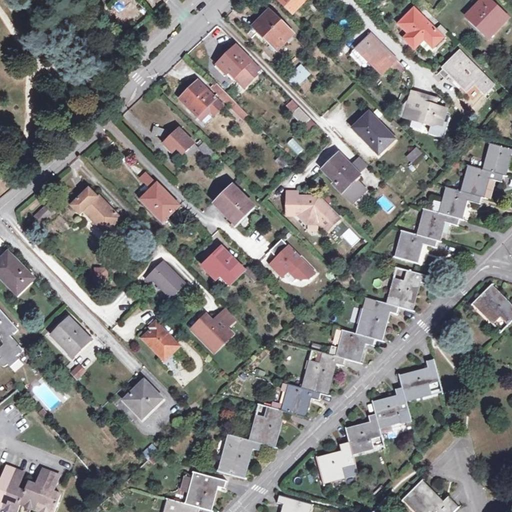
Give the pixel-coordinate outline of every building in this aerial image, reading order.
[(294,0),(293,0),(279,0),(279,1),(287,8),(294,0)] [(293,0),(294,0),(287,8),(293,14),(307,0),(293,0)] [(509,18),(489,0),(481,0),(466,16),(490,38),(509,18)] [(433,47),(443,37),(436,30),(415,9),(399,25),(409,35),(405,39),(411,45),(419,37),(423,41),(425,39),(433,47)] [(294,34),(270,11),(254,27),(278,50),(294,34)] [(436,30),(443,37),(448,32),(442,25),(436,30)] [(371,34),(357,49),(383,75),(388,69),(396,76),(404,68),(371,34)] [(415,49),(423,41),(419,37),(411,45),(415,49)] [(260,70),(237,46),(229,54),(226,58),(223,55),(217,61),(220,63),(218,66),(227,75),(229,72),(235,78),(241,73),(249,81),(256,73),(260,70)] [(459,76),(470,88),(475,83),(485,93),(493,86),(460,52),(439,73),(445,79),(450,74),(456,80),(459,76)] [(310,74),(301,65),(288,77),(298,87),(310,74)] [(227,75),(218,66),(215,68),(224,78),(227,75)] [(241,73),(235,78),(245,88),(258,75),(256,73),(249,81),(241,73)] [(459,76),(456,80),(467,91),(470,88),(459,76)] [(199,81),(190,90),(194,93),(183,103),(197,117),(207,108),(213,115),(223,106),(216,99),(199,81)] [(216,83),(211,88),(243,121),(248,115),(240,107),(232,99),(216,83)] [(180,100),(183,103),(194,93),(190,90),(180,100)] [(414,118),(413,121),(433,127),(434,124),(444,127),(448,111),(447,110),(433,106),(426,104),(428,98),(428,97),(411,92),(404,116),(414,118)] [(305,125),(311,119),(292,100),(287,106),(305,125)] [(207,108),(197,117),(204,124),(213,115),(207,108)] [(383,146),(393,136),(370,113),(353,128),(379,155),(385,149),(383,146)] [(317,126),(311,119),(305,125),(303,127),(309,134),(317,126)] [(154,127),(152,134),(164,138),(166,131),(154,127)] [(179,130),(164,145),(172,154),(177,149),(183,155),(194,144),(179,130)] [(395,139),(393,136),(383,146),(385,149),(395,139)] [(210,161),(215,156),(204,144),(198,148),(210,161)] [(511,149),(491,144),(484,170),(503,175),(506,176),(511,157),(511,149)] [(423,153),(417,147),(407,157),(413,163),(423,153)] [(339,154),(324,170),(336,182),(345,191),(343,192),(354,203),(368,190),(356,179),(359,175),(358,174),(352,168),(339,154)] [(215,156),(210,161),(211,162),(207,165),(213,172),(222,164),(215,156)] [(288,163),(281,157),(276,162),(283,168),(288,163)] [(360,159),(352,168),(358,174),(367,166),(360,159)] [(503,175),(484,170),(469,166),(462,192),(481,197),(483,198),(489,178),(502,182),(503,175)] [(147,173),(141,178),(152,189),(141,200),(164,223),(180,207),(147,173)] [(345,191),(336,182),(334,184),(343,192),(345,191)] [(234,186),(215,204),(235,226),(254,208),(234,186)] [(440,214),(459,219),(462,220),(467,200),(480,204),(481,197),(462,192),(447,188),(440,214)] [(99,196),(97,198),(89,189),(72,205),(80,214),(84,211),(106,234),(121,219),(99,196)] [(287,192),(286,205),(292,210),(296,210),(296,215),(307,225),(319,225),(326,231),(340,218),(319,197),(308,197),(303,202),(301,200),(297,201),(297,192),(287,192)] [(286,215),(296,215),(296,210),(292,210),(286,205),(286,215)] [(51,213),(45,207),(36,216),(42,222),(51,213)] [(459,219),(440,214),(425,210),(418,236),(438,241),(440,242),(445,222),(458,225),(459,219)] [(438,241),(418,236),(404,232),(397,257),(418,263),(423,244),(436,247),(438,241)] [(315,273),(282,240),(270,251),(275,257),(277,255),(279,257),(277,259),(271,265),(282,277),(288,271),(291,268),(301,279),(309,279),(315,273)] [(203,267),(216,280),(222,275),(231,285),(244,271),(255,282),(260,277),(249,266),(244,270),(223,247),(203,267)] [(26,282),(29,284),(34,279),(8,253),(0,260),(0,277),(15,293),(26,282)] [(164,262),(146,280),(151,284),(154,281),(171,298),(185,284),(164,262)] [(291,268),(288,271),(297,279),(301,279),(291,268)] [(331,274),(326,268),(321,273),(326,278),(331,274)] [(96,269),(95,280),(107,281),(107,269),(96,269)] [(397,269),(395,279),(405,282),(407,271),(397,269)] [(405,282),(395,279),(388,304),(399,307),(412,311),(420,282),(427,284),(429,277),(407,271),(405,282)] [(225,290),(231,285),(222,275),(216,280),(225,290)] [(17,296),(29,284),(26,282),(15,293),(17,296)] [(474,303),(495,324),(501,317),(509,325),(511,321),(511,305),(492,285),(474,303)] [(367,299),(364,309),(374,312),(376,301),(367,299)] [(357,335),(375,340),(382,341),(390,313),(397,315),(399,307),(388,304),(376,301),(374,312),(364,309),(357,335)] [(6,366),(8,364),(17,356),(24,350),(12,336),(19,330),(0,309),(0,355),(2,357),(1,359),(0,360),(0,363),(1,364),(2,365),(4,366),(6,366)] [(116,333),(126,340),(143,316),(133,309),(116,333)] [(204,324),(200,320),(188,331),(204,348),(210,343),(215,349),(228,337),(223,330),(231,323),(222,313),(210,324),(207,321),(204,324)] [(502,332),(509,325),(501,317),(495,324),(502,332)] [(69,318),(52,336),(72,356),(89,339),(69,318)] [(180,347),(156,322),(151,327),(153,330),(143,340),(165,362),(180,347)] [(338,357),(345,359),(360,363),(365,344),(373,346),(375,340),(357,335),(345,331),(338,357)] [(210,343),(204,348),(210,354),(215,349),(210,343)] [(319,352),(313,351),(311,360),(320,363),(323,353),(319,352)] [(311,360),(303,389),(321,394),(328,395),(336,364),(343,366),(345,359),(338,357),(323,353),(320,363),(311,360)] [(20,359),(17,356),(8,364),(11,367),(20,359)] [(400,377),(403,388),(407,401),(432,394),(430,385),(441,382),(435,360),(427,362),(429,369),(400,377)] [(71,374),(76,381),(85,373),(79,367),(71,374)] [(144,381),(124,401),(142,419),(162,400),(144,381)] [(443,391),(441,382),(430,385),(432,394),(443,391)] [(319,401),(321,394),(303,389),(290,385),(289,385),(284,384),(282,391),(288,393),(283,411),(292,414),(305,418),(310,398),(319,401)] [(376,414),(380,428),(412,419),(407,401),(403,388),(396,390),(398,397),(373,403),(376,414)] [(189,408),(195,414),(202,407),(196,401),(189,408)] [(260,405),(257,415),(265,418),(268,407),(260,405)] [(250,442),(261,445),(275,448),(283,419),(290,421),(292,414),(283,411),(268,407),(265,418),(257,415),(250,442)] [(51,417),(45,409),(41,412),(47,420),(51,417)] [(382,437),(380,428),(376,414),(369,416),(371,423),(347,430),(350,443),(353,455),(374,449),(372,440),(382,437)] [(229,436),(226,446),(236,449),(238,439),(229,436)] [(385,446),(382,437),(372,440),(374,449),(385,446)] [(261,445),(250,442),(238,439),(236,449),(226,446),(219,472),(244,478),(251,449),(259,452),(261,445)] [(353,455),(350,443),(340,445),(342,453),(318,459),(325,484),(345,478),(342,469),(356,465),(353,455)] [(159,450),(153,444),(142,454),(148,461),(159,450)] [(359,475),(356,465),(342,469),(345,478),(359,475)] [(0,482),(0,507),(12,511),(18,511),(21,505),(40,511),(54,511),(62,494),(54,491),(60,474),(43,468),(37,485),(29,482),(26,492),(18,489),(24,473),(6,466),(0,482)] [(187,505),(200,509),(211,511),(218,487),(225,489),(227,482),(196,473),(187,505)] [(430,511),(454,511),(460,507),(449,497),(444,502),(423,481),(404,499),(416,511),(429,511),(430,511)] [(309,511),(312,505),(279,496),(277,503),(285,506),(283,511),(309,511)] [(199,511),(200,509),(187,505),(168,500),(164,511),(199,511)]
